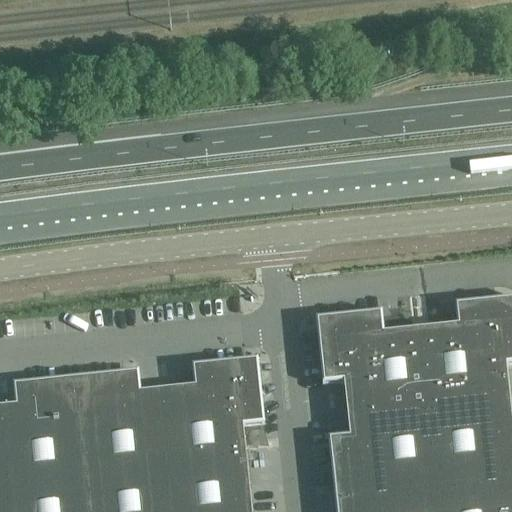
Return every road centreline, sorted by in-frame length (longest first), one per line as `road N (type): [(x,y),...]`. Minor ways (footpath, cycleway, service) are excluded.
road 1 (motorway): [(511,110),(0,169)]
road 2 (motorway): [(0,215),(511,156)]
road 3 (secondary): [(0,274),(511,216)]
